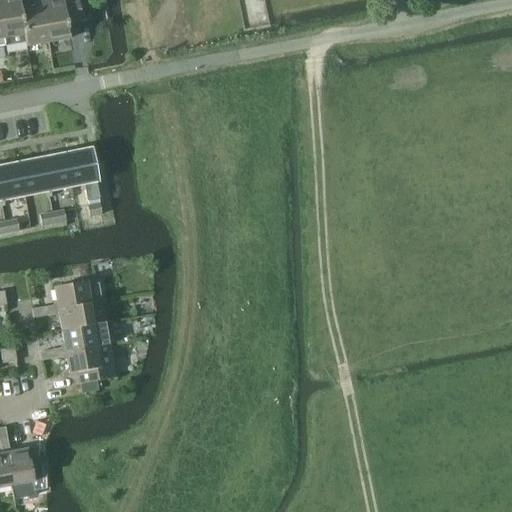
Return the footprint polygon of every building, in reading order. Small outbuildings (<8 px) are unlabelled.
[(0,0),(0,20),(5,46),(25,42),(26,47),(27,46),(20,8),(18,0),(0,0)] [(30,0),(32,6),(20,8),(27,46),(48,43),(40,0),(30,0)] [(50,0),(40,0),(48,43),(70,39),(67,25),(80,22),(76,0),(69,0),(51,3),(50,0)] [(40,152),(75,148),(74,138),(39,142),(40,152)] [(89,152),(65,157),(70,185),(83,183),(88,206),(99,204),(95,182),(89,152)] [(65,157),(41,161),(47,190),(70,185),(65,157)] [(41,161),(17,166),(23,194),(47,190),(41,161)] [(17,166),(0,169),(0,198),(13,197),(23,194),(17,166)] [(88,206),(87,206),(89,217),(101,215),(99,204),(88,206)] [(63,211),(51,213),(53,224),(65,222),(63,211)] [(42,226),(53,224),(51,213),(40,216),(42,226)] [(15,221),(4,223),(6,233),(17,231),(15,221)] [(87,267),(78,268),(79,276),(88,275),(87,267)] [(84,282),(53,287),(56,305),(57,309),(102,302),(98,280),(84,282)] [(102,302),(57,309),(57,314),(60,330),(105,322),(102,302)] [(57,309),(56,305),(44,307),(45,316),(57,314),(57,309)] [(45,316),(44,307),(31,309),(32,314),(33,318),(45,316)] [(105,322),(60,330),(63,348),(64,352),(109,344),(105,322)] [(109,344),(64,352),(65,357),(68,374),(77,372),(79,384),(80,384),(82,394),(97,391),(95,381),(115,378),(109,344)] [(15,354),(13,347),(0,349),(0,353),(1,357),(15,354)] [(65,357),(64,352),(63,348),(51,350),(52,359),(65,357)] [(52,359),(51,350),(39,352),(40,356),(40,361),(52,359)] [(1,357),(2,364),(16,361),(15,354),(1,357)] [(5,453),(9,453),(7,440),(0,441),(0,452),(0,454),(5,453)] [(9,453),(5,453),(10,486),(32,482),(33,491),(46,489),(44,463),(29,465),(26,449),(9,453)] [(0,454),(0,488),(10,486),(5,453),(0,454)]
